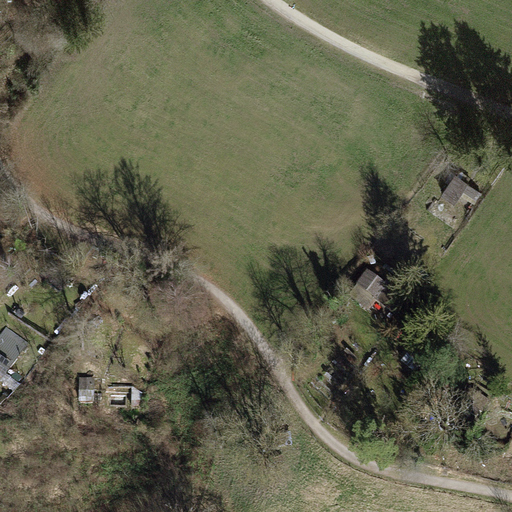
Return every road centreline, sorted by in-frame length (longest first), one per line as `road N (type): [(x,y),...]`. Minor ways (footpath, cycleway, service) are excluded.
road 1 (track): [(0,163),(40,212),(179,265),(236,311),(312,421),(360,460),(511,496)]
road 2 (track): [(274,0),(385,65),(511,115)]
